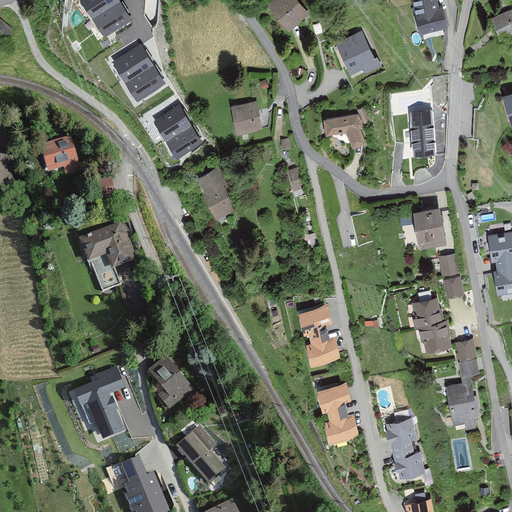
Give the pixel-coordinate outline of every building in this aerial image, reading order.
[(118,0),(83,0),(80,2),(92,20),(120,2),(118,0)] [(300,0),(272,0),(268,3),(289,30),(311,13),(300,0)] [(443,0),(412,0),(420,34),(450,28),(443,0)] [(120,2),(92,20),(104,38),(131,20),(120,2)] [(511,8),(493,17),(501,37),(511,33),(511,8)] [(363,29),(336,42),(352,73),(364,67),(366,72),(381,65),(363,29)] [(141,48),(114,65),(126,84),(153,66),(141,48)] [(153,66),(126,84),(137,101),(165,84),(153,66)] [(259,100),(233,105),(238,134),(264,130),(259,100)] [(180,106),(152,124),(164,142),(192,124),(180,106)] [(366,106),(360,108),(365,121),(372,119),(366,106)] [(432,111),(410,113),(414,157),(435,156),(432,111)] [(359,113),(324,117),(327,134),(347,131),(354,147),(367,141),(362,128),(364,122),(359,113)] [(192,124),(164,142),(176,160),(203,142),(192,124)] [(72,136),(42,145),(49,171),(64,167),(66,175),(82,170),(72,136)] [(17,156),(0,155),(0,188),(17,189),(17,156)] [(220,165),(198,176),(218,217),(240,205),(220,165)] [(116,197),(113,177),(97,180),(99,200),(116,197)] [(440,203),(414,208),(420,247),(447,243),(440,203)] [(403,224),(411,224),(411,208),(403,207),(403,224)] [(122,221),(79,237),(88,262),(107,254),(113,270),(137,261),(122,221)] [(511,228),(488,233),(492,258),(495,257),(497,266),(493,267),(497,293),(511,290),(511,228)] [(456,252),(440,255),(443,274),(460,271),(456,252)] [(462,275),(446,278),(449,296),(465,293),(462,275)] [(439,295),(412,300),(417,326),(421,325),(426,349),(453,344),(449,321),(444,322),(439,295)] [(330,305),(300,312),(305,333),(310,332),(312,341),(307,342),(311,364),(342,357),(337,337),(330,338),(328,326),(334,325),(330,305)] [(474,337),(457,340),(461,358),(478,355),(474,337)] [(167,355),(149,370),(177,404),(195,390),(167,355)] [(463,380),(448,383),(455,424),(480,420),(471,374),(481,372),(478,357),(460,360),(463,380)] [(126,386),(116,364),(95,372),(97,379),(74,389),(81,407),(88,404),(102,439),(126,429),(111,392),(126,386)] [(348,383),(319,390),(323,411),(329,410),(330,419),(325,420),(330,442),(360,436),(356,415),(349,416),(346,404),(353,403),(348,383)] [(413,416),(387,422),(401,477),(427,471),(422,449),(415,451),(412,438),(418,437),(413,416)] [(228,468),(195,430),(177,446),(210,483),(228,468)] [(147,475),(139,456),(121,463),(129,481),(124,484),(127,492),(124,493),(132,511),(135,511),(162,511),(169,509),(154,472),(147,475)] [(109,466),(111,477),(121,475),(123,483),(125,482),(121,464),(109,466)] [(435,511),(433,496),(406,501),(408,511),(435,511)] [(240,511),(234,498),(206,511),(240,511)]
